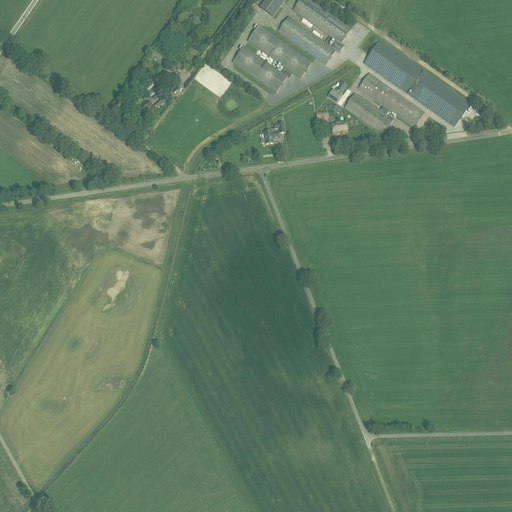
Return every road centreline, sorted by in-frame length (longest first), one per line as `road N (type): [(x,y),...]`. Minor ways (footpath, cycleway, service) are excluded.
road 1 (unclassified): [(511,433),(364,433),(259,168)]
road 2 (unclassified): [(0,206),(259,168)]
road 3 (unclassified): [(259,168),(511,132)]
road 4 (track): [(3,46),(188,178)]
road 5 (track): [(511,129),(330,0)]
